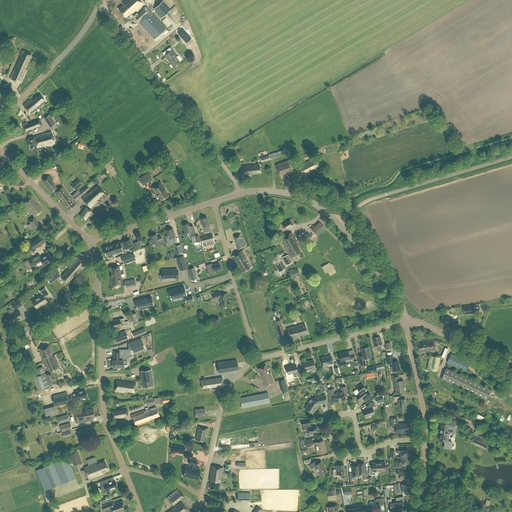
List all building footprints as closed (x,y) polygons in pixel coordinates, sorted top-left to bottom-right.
[(130,13),(131,13),(142,3),(139,0),(125,0),(122,4),(123,5),(118,9),(125,17),(130,13)] [(170,10),(161,0),(143,0),(152,10),(153,9),(161,18),(170,10)] [(166,29),(147,7),(144,10),(143,9),(134,17),(154,39),(166,29)] [(31,54),(22,50),(20,55),(21,55),(15,67),(9,78),(20,83),(26,70),(24,69),(31,54)] [(173,50),(171,51),(165,55),(164,56),(173,67),(180,62),(175,56),(176,55),(173,50)] [(10,93),(8,84),(1,85),(3,94),(10,93)] [(46,101),(40,94),(33,100),(32,98),(23,105),(30,114),(46,101)] [(55,124),(50,115),(44,118),(50,127),(55,124)] [(41,125),(40,120),(28,124),(27,122),(22,124),(25,131),(41,125)] [(55,143),(51,131),(28,138),(31,149),(40,146),(40,147),(55,143)] [(110,160),(107,156),(102,161),(105,165),(110,160)] [(291,172),(287,160),(276,164),(280,176),(291,172)] [(316,166),(313,160),(310,161),(305,163),(305,162),(296,167),(300,176),(308,172),(307,170),(316,166)] [(249,164),(247,165),(249,176),(251,175),(251,174),(261,173),(259,165),(257,165),(257,164),(251,165),(250,164),(249,164)] [(249,176),(247,165),(240,166),(241,177),(249,176)] [(152,179),(149,173),(138,179),(142,185),(152,179)] [(53,180),(49,175),(42,180),(51,193),(55,190),(50,182),(53,180)] [(82,184),(77,179),(71,185),(75,190),(82,184)] [(165,189),(160,181),(151,187),(154,192),(156,192),(161,201),(168,196),(164,190),(165,189)] [(103,192),(97,185),(88,192),(82,198),(90,207),(97,201),(96,199),(97,198),(103,192)] [(89,189),(86,186),(80,191),(83,194),(89,189)] [(56,192),(61,200),(69,195),(64,187),(56,192)] [(82,195),(79,191),(72,197),(76,201),(82,195)] [(69,195),(61,200),(60,201),(67,210),(76,204),(69,195)] [(36,205),(30,197),(23,202),(34,215),(41,210),(37,205),(36,205)] [(91,211),(85,207),(80,216),(85,220),(91,211)] [(42,228),(33,217),(28,221),(30,223),(28,225),(31,229),(34,228),(37,232),(42,228)] [(200,219),(205,232),(210,230),(209,225),(207,217),(200,219)] [(292,225),(289,220),(282,224),(285,229),(292,225)] [(325,228),(319,222),(311,229),(317,235),(325,228)] [(189,226),(188,223),(182,225),(184,232),(182,233),(184,237),(188,236),(187,232),(190,231),(191,235),(196,233),(193,225),(189,226)] [(175,237),(173,228),(166,231),(168,235),(165,236),(167,244),(171,243),(176,242),(174,237),(175,237)] [(297,244),(291,232),(280,239),(291,257),(300,252),(296,245),(297,244)] [(43,234),(28,245),(31,250),(47,240),(43,234)] [(157,237),(156,234),(150,236),(152,240),(149,241),(150,244),(153,244),(156,243),(157,247),(164,245),(162,239),(161,236),(157,237)] [(246,245),(241,234),(234,237),(239,248),(246,245)] [(200,241),(198,235),(194,236),(195,238),(191,238),(192,243),(200,241)] [(132,247),(129,239),(123,241),(125,249),(132,247)] [(139,241),(133,243),(135,250),(141,248),(139,241)] [(112,245),(115,254),(120,253),(120,251),(122,251),(120,242),(112,245)] [(115,254),(112,245),(105,247),(103,249),(106,256),(114,253),(115,254)] [(183,253),(181,245),(175,246),(177,254),(183,253)] [(241,251),(232,256),(242,273),(251,267),(249,262),(248,262),(241,251)] [(136,260),(133,253),(121,257),(124,264),(136,260)] [(51,261),(51,260),(51,258),(50,258),(48,254),(43,257),(43,256),(40,258),(34,261),(33,259),(28,261),(32,267),(36,265),(36,264),(41,261),(44,265),(51,261)] [(291,262),(287,254),(283,257),(287,265),(291,262)] [(86,265),(77,257),(68,267),(70,268),(64,275),(65,277),(63,279),(67,283),(70,280),(70,281),(77,273),(78,274),(86,265)] [(110,267),(111,277),(110,278),(111,286),(123,284),(122,279),(121,279),(119,266),(110,267)] [(194,268),(188,269),(191,280),(196,278),(194,268)] [(298,268),(291,271),(294,278),(301,274),(298,268)] [(163,279),(177,278),(177,269),(162,270),(163,279)] [(60,275),(57,270),(46,278),(49,283),(60,275)] [(186,295),(183,286),(169,290),(171,297),(171,298),(172,298),(171,297),(176,295),(176,297),(182,295),(183,296),(186,295)] [(42,295),(32,301),(36,308),(44,303),(43,302),(46,300),(44,297),(49,294),(45,288),(40,291),(42,295)] [(220,295),(220,292),(212,294),(214,299),(219,298),(221,305),(228,303),(226,297),(227,297),(225,293),(220,295)] [(145,297),(135,300),(137,300),(137,301),(136,302),(137,307),(138,310),(148,307),(147,304),(153,303),(151,297),(152,297),(151,297),(146,299),(145,297),(146,297),(145,297)] [(22,305),(25,311),(33,306),(29,301),(22,305)] [(474,313),(473,305),(463,306),(464,315),(474,313)] [(23,318),(18,310),(10,314),(11,315),(7,318),(11,324),(15,322),(16,321),(17,322),(23,318)] [(445,324),(446,323),(456,328),(459,321),(453,319),(453,318),(444,314),(440,322),(445,324)] [(125,325),(123,318),(109,321),(111,330),(117,329),(116,327),(125,325)] [(284,334),(280,320),(274,321),(278,336),(284,334)] [(290,340),(299,337),(298,336),(307,333),(305,323),(287,328),(290,340)] [(144,328),(132,333),(134,338),(146,333),(144,328)] [(128,338),(125,331),(119,333),(119,334),(110,338),(112,344),(128,338)] [(382,345),(380,337),(378,337),(373,338),(375,347),(377,346),(379,352),(382,351),(380,346),(382,345)] [(113,367),(123,366),(123,365),(127,364),(126,357),(146,349),(141,338),(128,344),(128,349),(119,350),(119,351),(114,351),(114,359),(113,359),(113,367)] [(425,342),(426,343),(418,345),(419,352),(427,351),(427,352),(436,350),(434,340),(425,342)] [(48,345),(38,349),(43,362),(47,361),(46,358),(52,356),(48,345)] [(370,357),(368,346),(361,348),(363,355),(359,356),(360,365),(365,364),(364,358),(370,357)] [(35,358),(30,348),(23,351),(25,357),(29,355),(31,359),(35,358)] [(349,355),(348,351),(338,354),(340,361),(340,362),(339,362),(340,367),(346,366),(344,360),(349,359),(349,360),(355,358),(354,354),(349,355)] [(470,362),(452,353),(447,363),(465,371),(470,362)] [(440,357),(430,355),(427,369),(438,371),(440,357)] [(46,358),(47,361),(43,362),(47,372),(45,373),(42,366),(35,369),(38,375),(33,377),(38,391),(57,384),(52,370),(59,368),(55,356),(52,357),(52,356),(46,358)] [(333,364),(331,356),(321,358),(323,366),(333,364)] [(237,359),(217,362),(218,372),(238,369),(237,359)] [(315,368),(313,360),(304,363),(306,370),(309,369),(310,372),(316,370),(318,378),(316,378),(317,382),(323,381),(322,377),(321,377),(318,367),(315,368)] [(297,371),(295,364),(286,367),(288,375),(293,373),(294,377),(298,376),(298,377),(299,377),(300,383),(304,382),(301,370),(297,371)] [(268,373),(265,365),(258,368),(261,376),(260,377),(265,387),(274,383),(270,373),(268,373)] [(492,389),(447,368),(441,379),(486,400),(492,389)] [(151,370),(140,371),(142,387),(153,386),(151,370)] [(224,388),(222,376),(200,379),(202,388),(210,387),(211,389),(224,388)] [(399,380),(399,376),(392,376),(393,381),(394,381),(396,392),(405,391),(403,380),(399,380)] [(135,383),(116,381),(115,391),(124,393),(124,391),(134,393),(135,383)] [(359,401),(366,396),(368,398),(371,396),(365,388),(363,385),(361,385),(357,387),(357,389),(359,392),(355,396),(359,401)] [(338,392),(340,402),(346,401),(345,396),(348,396),(347,386),(340,387),(341,392),(338,392)] [(86,396),(84,389),(80,391),(79,390),(76,390),(77,393),(74,394),(75,398),(78,398),(78,399),(86,396)] [(340,402),(338,392),(335,393),(334,389),(329,390),(330,399),(334,399),(334,403),(340,402)] [(52,396),(55,406),(69,402),(66,392),(52,396)] [(269,402),(267,392),(240,398),(242,408),(269,402)] [(327,402),(325,395),(316,397),(314,400),(311,398),(308,402),(309,403),(305,408),(313,414),(315,410),(316,410),(319,407),(318,406),(320,404),(327,402)] [(394,401),(397,401),(398,413),(406,412),(405,399),(401,399),(400,396),(393,397),(394,401)] [(375,406),(374,403),(367,405),(368,408),(363,410),(365,417),(374,413),(372,407),(375,406)] [(57,415),(55,406),(44,409),(46,417),(57,415)] [(149,421),(148,419),(159,415),(156,407),(144,411),(143,410),(131,415),(135,426),(149,421)] [(128,416),(127,408),(111,411),(113,418),(128,416)] [(206,416),(205,408),(196,409),(196,417),(206,416)] [(94,417),(93,409),(74,412),(77,423),(92,420),(92,418),(94,417)] [(69,421),(67,414),(57,417),(59,423),(69,421)] [(397,424),(397,417),(391,418),(392,427),(396,427),(396,433),(408,432),(407,423),(397,424)] [(455,420),(444,419),(443,424),(441,423),(438,441),(444,441),(443,448),(450,449),(450,442),(448,442),(449,433),(447,433),(447,427),(454,428),(455,420)] [(311,425),(310,420),(302,421),(303,430),(306,430),(307,431),(308,430),(308,434),(309,433),(310,437),(314,436),(314,434),(319,433),(318,428),(317,428),(317,426),(312,427),(312,425),(311,425)] [(71,429),(70,423),(60,425),(62,432),(71,429)] [(208,428),(199,426),(196,440),(203,442),(204,436),(206,436),(208,428)] [(88,429),(88,428),(82,430),(82,432),(78,433),(79,437),(83,435),(84,438),(89,436),(89,435),(93,434),(91,428),(88,429)] [(490,441),(474,435),(471,441),(487,447),(490,441)] [(326,452),(325,446),(324,446),(323,441),(313,443),(312,440),(305,441),(306,447),(316,445),(318,453),(326,452)] [(185,448),(172,445),(171,451),(183,454),(185,448)] [(82,460),(77,449),(68,452),(74,466),(82,463),(81,460),(82,460)] [(192,454),(185,453),(184,458),(190,459),(189,465),(191,465),(190,467),(186,466),(184,476),(191,478),(191,477),(198,478),(200,469),(193,468),(194,466),(196,466),(197,460),(191,459),(192,454)] [(76,477),(67,457),(39,469),(48,489),(76,477)] [(400,457),(400,460),(396,460),(396,466),(402,466),(402,463),(409,463),(409,460),(410,460),(410,457),(400,457)] [(89,479),(103,474),(102,472),(108,470),(105,461),(97,464),(96,462),(84,467),(89,479)] [(317,464),(315,461),(309,465),(312,469),(315,467),(321,476),(327,471),(324,466),(322,461),(317,464)] [(379,471),(378,462),(372,463),(372,468),(369,468),(370,475),(376,475),(375,471),(379,471)] [(378,462),(379,471),(383,471),(383,474),(389,473),(388,467),(385,467),(385,462),(378,462)] [(358,463),(357,463),(357,465),(352,466),(352,472),(349,473),(349,478),(355,478),(355,476),(359,476),(359,474),(358,463)] [(358,463),(359,474),(362,474),(362,476),(368,476),(367,470),(364,470),(364,463),(358,463)] [(344,468),(344,465),(336,466),(336,469),(334,470),(334,471),(334,476),(335,476),(337,476),(338,475),(341,474),(342,478),(348,477),(347,468),(344,468)] [(211,466),(209,481),(210,481),(209,488),(218,490),(219,483),(220,483),(223,468),(211,466)] [(400,470),(400,469),(397,470),(398,475),(400,475),(400,478),(410,478),(410,474),(411,473),(411,470),(410,470),(400,470)] [(109,481),(108,478),(99,481),(102,487),(100,488),(102,493),(107,491),(107,490),(109,489),(110,490),(113,489),(117,487),(117,486),(118,486),(117,483),(116,483),(114,480),(109,482),(109,481)] [(184,496),(180,491),(169,500),(173,505),(184,496)] [(383,503),(382,497),(376,498),(377,503),(371,504),(373,511),(381,510),(380,504),(383,503)] [(395,502),(396,508),(400,507),(400,509),(404,508),(403,501),(404,501),(403,497),(395,498),(396,502),(395,502)] [(387,499),(388,503),(389,503),(390,509),(396,508),(395,502),(392,503),(391,499),(387,499)] [(124,505),(122,501),(114,504),(113,501),(103,505),(104,508),(103,509),(104,511),(110,510),(110,511),(117,511),(124,510),(123,505),(124,505)] [(171,509),(172,510),(168,511),(186,511),(188,511),(181,502),(171,509)]
